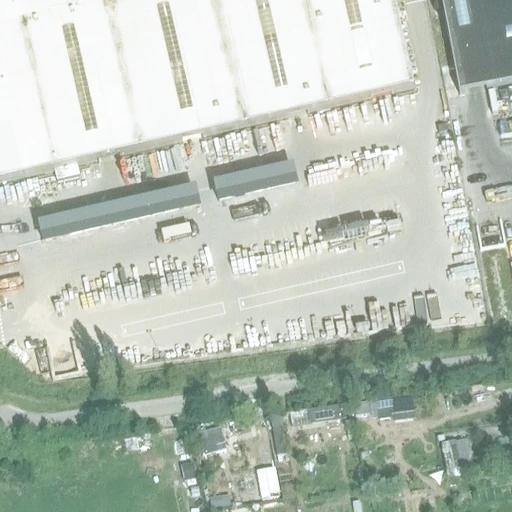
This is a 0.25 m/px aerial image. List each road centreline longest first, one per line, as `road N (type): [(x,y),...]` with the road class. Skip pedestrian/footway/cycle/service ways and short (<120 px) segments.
road 1 (unclassified): [(0,427),(511,355)]
road 2 (unknown): [(28,321),(40,344),(61,352),(390,291),(421,261),(425,230)]
road 3 (unknown): [(18,264),(421,174)]
road 4 (unknown): [(28,321),(425,230)]
